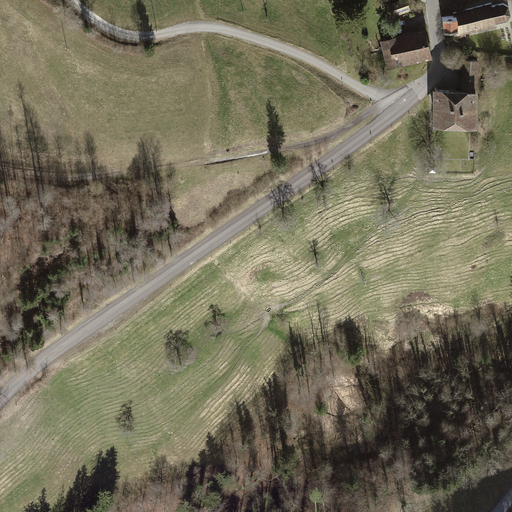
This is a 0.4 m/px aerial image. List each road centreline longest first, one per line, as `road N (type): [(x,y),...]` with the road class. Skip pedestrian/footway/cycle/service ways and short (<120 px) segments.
road 1 (tertiary): [(0,401),(51,354),(403,105),(432,68),(430,0)]
road 2 (track): [(384,98),(316,142),(67,178),(0,170)]
